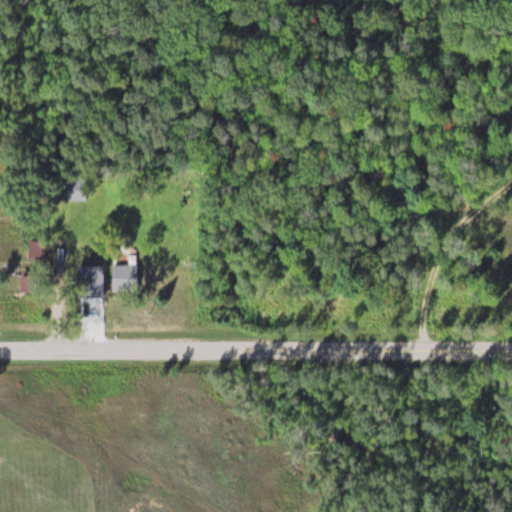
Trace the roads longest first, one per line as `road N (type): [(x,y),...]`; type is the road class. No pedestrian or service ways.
road 1 (residential): [(0,347),(511,348)]
road 2 (residential): [(495,348),(471,0)]
